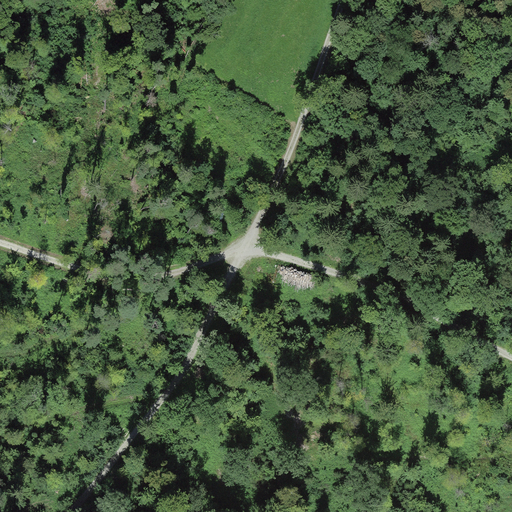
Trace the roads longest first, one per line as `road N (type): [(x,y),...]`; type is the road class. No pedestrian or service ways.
road 1 (track): [(66,511),(175,376),(249,247)]
road 2 (track): [(249,247),(431,310),(511,351)]
road 3 (track): [(249,247),(345,0)]
road 4 (track): [(0,245),(91,274),(138,278),(249,247)]
